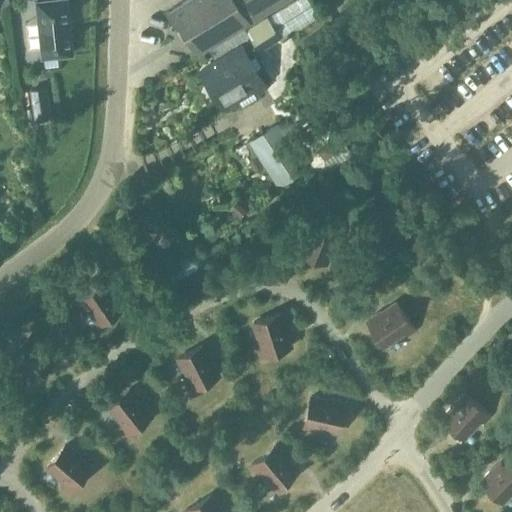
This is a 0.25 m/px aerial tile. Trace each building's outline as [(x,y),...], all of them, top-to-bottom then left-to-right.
[(67,0),(52,0),(37,2),(40,29),(43,57),(58,56),(73,54),(70,26),(67,0)] [(285,0),(186,0),(173,8),(200,53),(285,0)] [(269,16),(246,29),(260,51),(282,38),(269,16)] [(241,44),(199,71),(223,108),(265,81),(241,44)] [(396,56),(385,62),(397,83),(408,76),(396,56)] [(50,116),(48,106),(35,109),(36,119),(50,116)] [(322,107),(306,117),(313,128),(329,118),(322,107)] [(249,142),(277,184),(283,185),(307,168),(293,146),(296,144),(285,128),(283,130),(278,123),(249,142)] [(324,142),(334,142),(333,125),(323,126),(324,142)] [(234,198),(228,204),(239,214),(245,208),(234,198)] [(163,244),(172,230),(158,220),(154,223),(144,210),(137,215),(149,231),(147,233),(163,244)] [(301,253),(327,264),(337,241),(341,243),(345,234),(314,221),(306,239),(304,241),(301,247),(302,249),(301,253)] [(200,246),(170,264),(180,281),(210,263),(200,246)] [(86,304),(100,325),(123,309),(122,306),(122,303),(118,298),(115,297),(104,280),(76,299),(82,307),(86,304)] [(369,323),(384,346),(405,332),(408,336),(416,331),(397,303),(380,315),(377,314),(372,318),(371,321),(369,323)] [(281,314),(254,323),(262,347),(257,348),(260,357),(292,347),(285,328),(286,325),(284,319),(282,317),(281,314)] [(17,363),(34,381),(55,361),(52,359),(52,356),(47,351),(45,351),(31,336),(7,359),(13,366),(17,363)] [(204,345),(179,358),(190,380),(185,383),(190,391),(220,376),(210,358),(211,355),(208,349),(205,348),(204,345)] [(131,389),(109,406),(125,426),(121,429),(127,436),(153,415),(140,400),(140,397),(136,391),(133,391),(131,389)] [(443,420),(464,439),(481,420),(485,424),(491,417),(467,394),(453,409),(450,410),(445,415),(446,417),(443,420)] [(315,427),(339,433),(345,405),(342,404),(340,402),(334,401),(331,402),(312,397),(304,430),(313,432),(315,427)] [(65,446),(47,467),(66,483),(63,487),(70,494),(91,468),(76,455),(76,452),(70,448),(68,448),(65,446)] [(261,471),(277,490),(298,472),(296,469),(296,467),(292,461),(289,461),(276,446),(250,467),(257,475),(261,471)] [(482,483),(503,502),(511,492),(511,463),(506,458),(492,473),(489,473),(485,478),(485,481),(482,483)] [(223,511),(213,495),(185,511),(223,511)]
